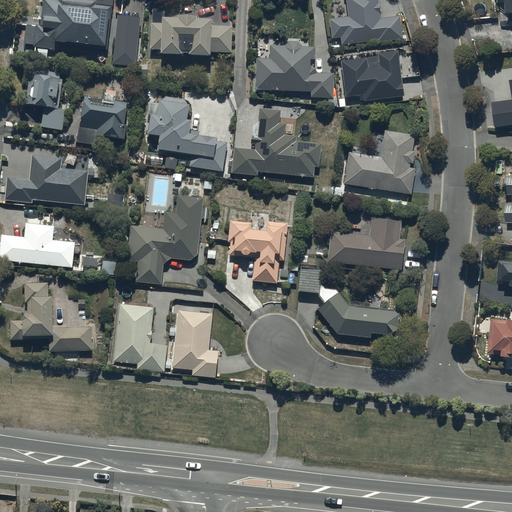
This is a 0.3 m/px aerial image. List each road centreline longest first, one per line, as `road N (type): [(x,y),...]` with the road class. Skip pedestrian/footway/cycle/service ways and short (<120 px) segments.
road 1 (residential): [(428,0),(450,73),(460,182),(437,385)]
road 2 (trunk): [(511,508),(207,477)]
road 3 (trunk): [(0,440),(176,472)]
road 4 (residential): [(276,344),(328,373),(437,385)]
